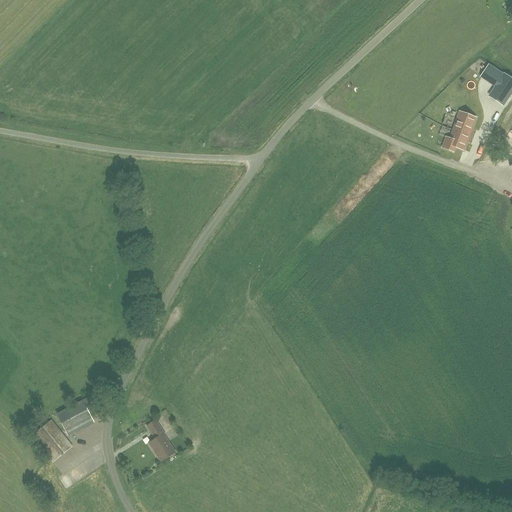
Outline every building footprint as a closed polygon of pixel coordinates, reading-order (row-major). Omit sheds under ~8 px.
[(511,92),(511,79),(504,74),(503,75),(489,65),(481,77),(495,87),(494,88),(489,97),(503,106),(508,98),(511,92)] [(454,147),(463,151),(475,118),(459,112),(456,120),(457,120),(449,139),(446,138),(442,148),(452,152),(454,147)] [(157,401),(151,409),(162,416),(167,407),(174,396),(164,390),(157,401)] [(66,436),(83,427),(92,422),(89,417),(98,412),(90,396),(80,402),(81,402),(55,416),(66,436)] [(52,463),(72,447),(51,421),(31,437),(52,463)] [(162,435),(149,444),(164,467),(170,463),(174,461),(179,457),(174,450),(167,439),(164,434),(162,435)]
